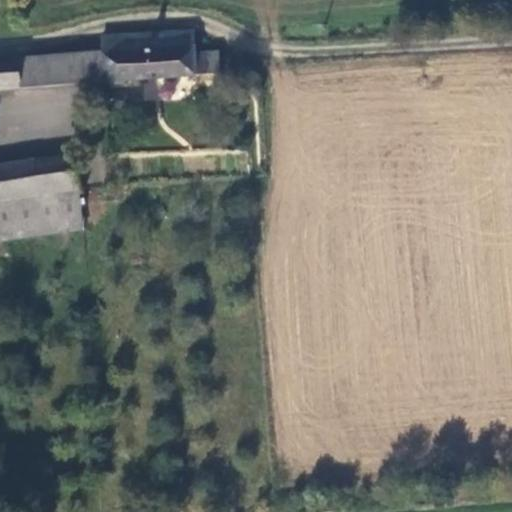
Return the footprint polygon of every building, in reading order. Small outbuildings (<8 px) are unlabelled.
[(159,48),(204,45),(204,31),(158,32),(159,48)] [(139,51),(109,53),(110,83),(226,74),(224,53),(203,54),(204,45),(159,48),(158,32),(140,33),(139,51)] [(108,35),(109,53),(139,51),(140,33),(108,35)] [(0,89),(110,83),(109,53),(0,61),(0,89)] [(0,235),(84,228),(79,155),(0,161),(0,235)]
